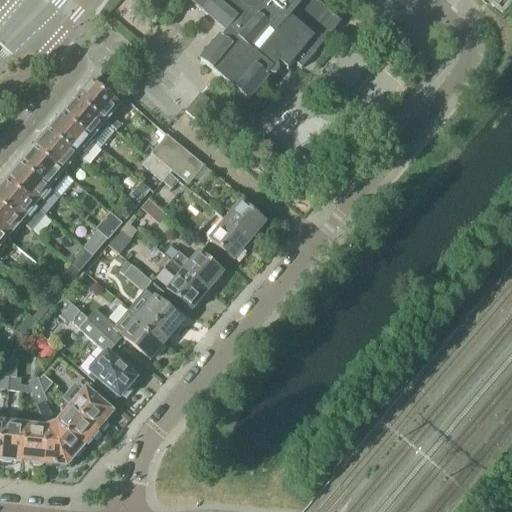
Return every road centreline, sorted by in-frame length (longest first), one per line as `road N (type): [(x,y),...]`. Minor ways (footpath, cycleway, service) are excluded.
road 1 (residential): [(314,245),(159,427),(129,511)]
road 2 (residential): [(424,0),(468,34),(470,60),(314,245)]
road 3 (residential): [(25,22),(78,63),(0,157)]
road 4 (residential): [(180,142),(314,245)]
